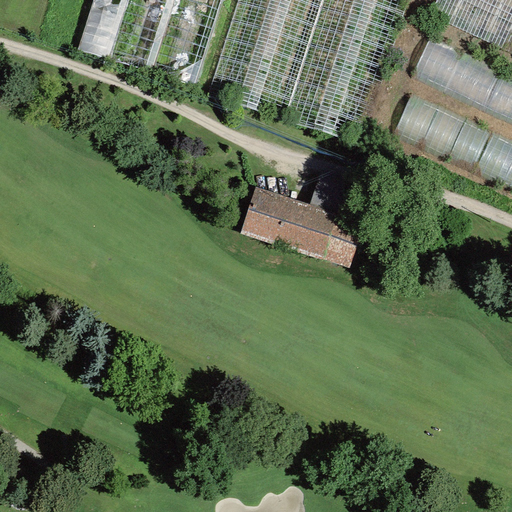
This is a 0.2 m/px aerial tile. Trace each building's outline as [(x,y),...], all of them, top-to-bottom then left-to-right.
[(92,0),(78,49),(194,85),(220,0),(92,0)] [(408,0),(240,0),(205,106),(356,156),(408,0)] [(511,0),(440,0),(427,27),(511,67),(511,0)] [(401,129),(415,133),(425,103),(411,98),(401,129)] [(313,216),(258,198),(247,232),(349,265),(372,196),(324,180),(313,216)]
